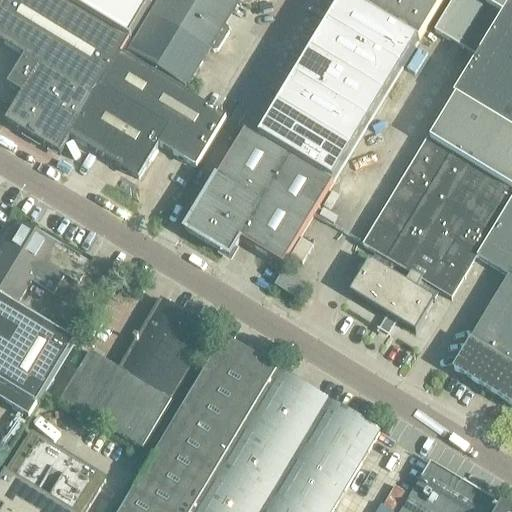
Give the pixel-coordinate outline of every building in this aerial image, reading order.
[(57,0),(3,0),(0,6),(0,46),(38,70),(5,126),(57,157),(68,140),(70,141),(120,58),(129,44),(57,0)] [(80,0),(124,25),(138,0),(80,0)] [(240,0),(161,0),(129,54),(186,89),(240,0)] [(333,178),(354,144),(416,41),(348,0),(343,0),(261,134),(333,178)] [(348,0),(416,41),(431,16),(406,0),(348,0)] [(511,0),(454,0),(435,33),(463,50),(463,49),(478,58),(363,247),(375,255),(349,295),(415,334),(434,303),(439,294),(451,301),(477,259),(509,278),(472,343),(454,372),(511,405),(511,0)] [(406,0),(431,16),(440,0),(406,0)] [(120,58),(70,141),(138,183),(159,149),(196,172),(226,123),(120,58)] [(330,183),(245,132),(183,232),(219,253),(219,252),(232,251),(233,252),(239,242),(280,267),(330,183)] [(52,247),(17,225),(0,253),(0,336),(33,283),(54,296),(65,278),(77,285),(89,266),(53,244),(52,247)] [(311,247),(299,240),(287,261),(299,268),(311,247)] [(272,286),(276,288),(297,300),(304,288),(283,276),(279,273),(272,286)] [(122,371),(104,360),(91,353),(62,400),(144,450),(213,334),(162,304),(122,371)] [(100,321),(91,345),(115,354),(124,329),(100,321)] [(224,341),(162,444),(121,511),(487,511),(493,502),(431,466),(402,511),(333,511),(350,485),(380,434),(224,341)] [(37,405),(0,383),(0,401),(28,418),(37,405)] [(0,511),(86,511),(108,477),(33,431),(0,485),(0,511)]
